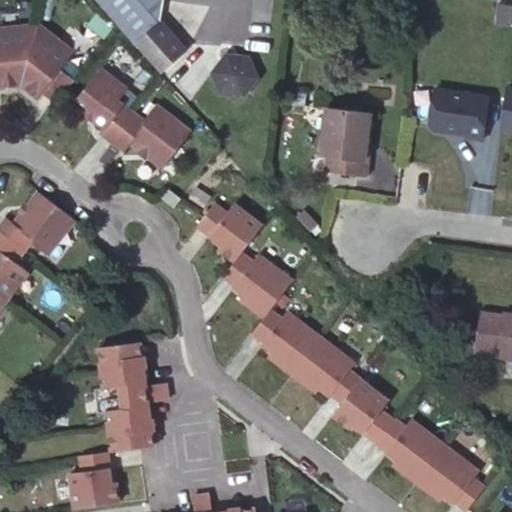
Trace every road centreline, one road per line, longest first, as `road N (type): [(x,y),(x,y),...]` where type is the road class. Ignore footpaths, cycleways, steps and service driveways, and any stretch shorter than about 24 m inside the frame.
road 1 (residential): [(0,148),(27,143),(136,234),(174,271),(201,376),(384,511)]
road 2 (residential): [(366,237),(414,219),(511,233)]
